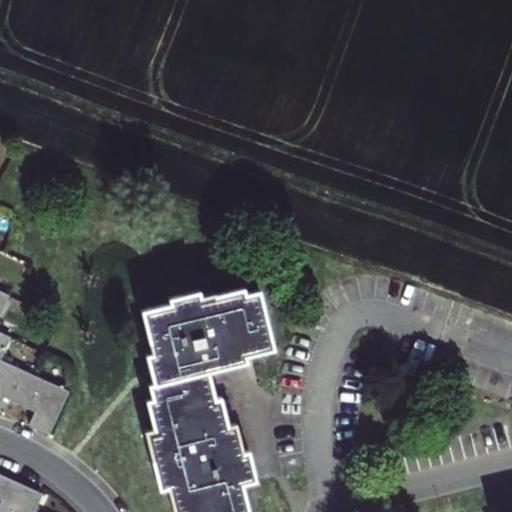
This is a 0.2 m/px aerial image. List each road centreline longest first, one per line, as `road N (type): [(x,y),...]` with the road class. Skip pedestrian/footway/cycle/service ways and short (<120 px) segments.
road 1 (residential): [(330,511),(511,465)]
road 2 (residential): [(101,511),(46,464),(0,439)]
